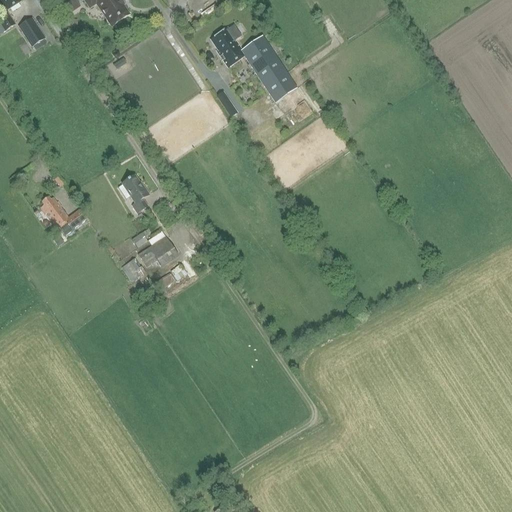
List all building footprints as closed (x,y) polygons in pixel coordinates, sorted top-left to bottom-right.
[(19,0),(0,0),(7,12),(21,3),(19,0)] [(66,18),(80,8),(74,0),(62,0),(56,4),(66,18)] [(128,18),(128,13),(124,7),(126,5),(122,0),(85,0),(84,1),(90,10),(96,6),(110,26),(114,27),(128,18)] [(15,26),(7,14),(0,18),(0,25),(4,32),(15,26)] [(45,40),(32,20),(18,28),(31,49),(45,40)] [(229,31),(228,29),(211,41),(217,51),(216,51),(228,69),(245,57),(276,103),(296,90),(262,38),(242,51),(236,42),(242,38),(235,27),(229,31)] [(210,63),(214,59),(210,53),(205,57),(210,63)] [(238,114),(223,92),(217,97),(231,119),(238,114)] [(135,177),(122,185),(135,205),(132,207),(137,215),(147,208),(143,201),(149,196),(143,187),(142,188),(135,177)] [(46,217),(47,216),(58,231),(60,230),(65,237),(86,221),(79,212),(69,219),(54,200),(51,202),(49,198),(42,203),(45,207),(41,210),(46,217)] [(150,232),(148,229),(133,239),(138,248),(147,241),(144,237),(150,232)] [(162,233),(149,242),(152,247),(138,257),(146,269),(157,262),(161,268),(178,257),(162,233)] [(132,282),(145,274),(135,260),(123,268),(132,282)] [(177,282),(187,276),(181,266),(171,273),(177,282)] [(161,291),(175,282),(170,274),(156,283),(161,291)]
